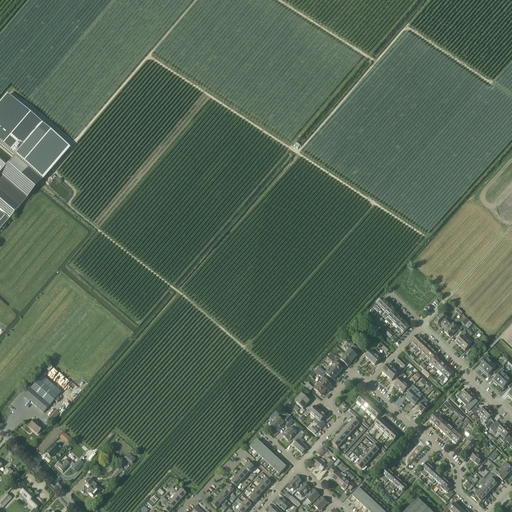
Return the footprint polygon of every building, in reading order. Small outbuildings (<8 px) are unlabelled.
[(0,102),(0,128),(20,106),(7,95),(0,102)] [(0,128),(0,143),(14,156),(21,162),(20,163),(30,171),(31,170),(43,181),(48,175),(70,149),(68,147),(20,106),(0,128)] [(0,229),(2,228),(3,229),(6,226),(4,225),(42,181),(30,171),(20,163),(15,158),(7,166),(0,160),(0,229)] [(378,313),(382,309),(388,303),(384,299),(377,305),(377,304),(374,307),(375,307),(373,309),(378,313)] [(382,316),(391,307),(388,303),(382,309),(384,311),(380,315),(382,316)] [(391,307),(382,316),(384,318),(386,320),(388,318),(389,316),(395,310),(391,307)] [(395,310),(389,316),(385,321),(389,324),(398,315),(394,312),(395,310)] [(444,328),(450,322),(447,320),(448,319),(443,314),(435,322),(440,327),(442,325),(444,328)] [(396,325),(402,319),(398,315),(389,324),(391,326),(394,323),(396,325)] [(406,323),(402,319),(396,325),(398,328),(395,330),(397,332),(406,323)] [(450,322),(444,328),(447,330),(445,332),(450,337),(458,329),(453,324),(452,325),(450,322)] [(410,327),(406,323),(397,332),(399,333),(401,332),(403,334),(410,327)] [(462,338),(457,343),(461,347),(468,340),(469,339),(465,335),(466,333),(464,331),(459,336),(462,338)] [(415,339),(411,343),(415,348),(413,350),(414,352),(424,342),(420,338),(418,336),(415,339)] [(468,340),(461,347),(465,352),(470,347),(472,349),(479,342),(476,339),(472,344),(468,340)] [(424,342),(414,352),(416,353),(418,351),(421,353),(428,345),(424,342)] [(345,355),(352,362),(357,357),(353,353),(357,349),(350,343),(349,344),(346,348),(349,350),(345,355)] [(423,355),(420,358),(422,359),(432,349),(428,345),(421,353),(423,355)] [(432,349),(422,359),(424,361),(426,358),(428,360),(431,363),(435,358),(436,358),(436,357),(438,355),(436,353),(432,349)] [(371,351),(366,357),(370,362),(376,355),(371,351)] [(376,355),(370,362),(375,366),(381,360),(380,360),(383,357),(379,352),(376,355)] [(348,367),(352,362),(345,355),(341,360),(337,357),(335,360),(341,365),(342,362),(348,367)] [(483,371),(484,372),(491,364),(487,360),(490,358),(487,355),(481,361),(483,364),(479,369),(482,372),(483,371)] [(430,364),(428,366),(432,370),(434,372),(436,370),(442,364),(436,358),(435,358),(431,363),(430,364)] [(343,370),(338,366),(335,363),(330,369),(338,375),(343,370)] [(436,370),(434,372),(436,373),(438,371),(440,373),(446,367),(442,364),(436,370)] [(491,364),(484,372),(484,373),(484,374),(487,377),(492,372),(495,374),(501,368),(498,365),(495,368),(491,364)] [(48,372),(47,375),(64,387),(69,380),(48,366),(45,370),(48,372)] [(387,377),(394,370),(389,366),(382,373),(387,377)] [(319,368),(317,370),(322,374),(324,376),(326,374),(333,381),(338,375),(330,369),(326,374),(319,367),(319,368)] [(442,375),(439,379),(440,381),(450,371),(446,367),(440,373),(442,375)] [(498,385),(498,386),(506,378),(502,374),(504,371),(501,369),(495,375),(498,378),(493,382),(497,386),(498,385)] [(319,384),(326,391),(331,386),(323,379),(322,378),(324,376),(322,374),(317,370),(314,373),(318,376),(318,375),(322,378),(320,380),(321,381),(319,384)] [(392,381),(398,374),(394,370),(387,377),(392,381)] [(428,379),(428,378),(430,376),(424,370),(421,373),(428,379)] [(450,371),(440,381),(442,382),(446,379),(448,381),(454,375),(450,371)] [(399,390),(406,382),(403,379),(405,376),(402,373),(396,379),(398,381),(394,385),(399,390)] [(511,379),(510,382),(506,378),(498,386),(499,386),(498,387),(499,387),(502,391),(507,386),(509,388),(511,385),(511,379)] [(43,413),(50,406),(57,397),(38,381),(24,397),(43,413)] [(409,391),(413,386),(409,383),(408,384),(406,382),(399,390),(403,394),(407,389),(409,391)] [(310,392),(313,389),(308,383),(304,387),(310,392)] [(321,396),(326,391),(319,384),(314,390),(321,396)] [(408,395),(406,398),(410,402),(417,395),(417,394),(419,392),(413,386),(409,391),(406,393),(408,395)] [(461,392),(456,397),(459,399),(462,403),(465,400),(472,393),(468,389),(463,394),(461,392)] [(465,400),(462,403),(466,406),(464,408),(468,412),(475,404),(472,401),(474,399),(476,397),(472,393),(465,400)] [(299,406),(306,398),(306,397),(305,398),(302,395),(295,402),(299,406)] [(420,405),(425,399),(423,396),(421,398),(417,395),(410,402),(415,406),(419,402),(421,403),(420,404),(420,405)] [(362,406),(367,401),(362,396),(357,402),(362,406)] [(306,398),(299,406),(303,410),(310,402),(306,399),(307,398),(306,398)] [(421,406),(417,411),(422,415),(429,407),(426,404),(428,402),(425,399),(420,405),(421,406)] [(372,405),(367,401),(362,406),(366,411),(372,405)] [(372,405),(366,411),(371,415),(377,409),(372,405)] [(315,418),(321,412),(315,407),(312,411),(309,409),(304,415),(307,417),(310,414),(315,418)] [(478,410),(474,414),(476,417),(479,414),(483,418),(490,411),(486,407),(482,411),(480,408),(478,410)] [(381,414),(377,409),(371,415),(376,419),(381,414)] [(55,411),(48,419),(51,422),(59,414),(55,411)] [(434,425),(440,418),(438,416),(440,413),(438,411),(430,421),(434,425)] [(490,411),(483,418),(486,421),(484,424),(486,426),(491,422),(489,420),(493,414),(490,411)] [(321,412),(315,418),(320,423),(317,426),(319,428),(324,423),(322,421),(326,417),(321,412)] [(277,431),(284,423),(278,417),(271,425),(277,431)] [(439,429),(447,419),(445,418),(443,420),(440,418),(434,425),(439,429)] [(349,424),(355,429),(360,424),(354,419),(349,424)] [(374,424),(379,429),(384,423),(380,419),(374,424)] [(443,433),(449,426),(447,424),(450,421),(447,419),(439,429),(443,433)] [(37,435),(43,428),(35,420),(28,427),(37,435)] [(384,423),(379,429),(384,433),(389,428),(384,423)] [(351,434),(355,429),(349,424),(345,429),(351,434)] [(448,437),(458,426),(456,424),(452,428),(449,426),(443,433),(448,437)] [(500,435),(507,428),(503,424),(498,429),(494,425),(490,430),(494,434),(497,432),(500,435)] [(319,431),(318,431),(313,426),(310,430),(315,435),(319,431)] [(452,441),(458,434),(456,432),(460,428),(458,426),(448,437),(452,441)] [(288,441),(296,434),(290,428),(283,436),(288,441)] [(384,433),(389,438),(394,432),(389,428),(384,433)] [(503,437),(500,440),(504,444),(508,440),(505,438),(511,432),(507,428),(500,435),(503,437)] [(345,429),(341,434),(346,439),(351,434),(345,429)] [(390,441),(389,442),(385,447),(387,449),(399,436),(394,432),(389,438),(392,440),(390,442),(390,441)] [(458,434),(452,441),(457,445),(463,438),(466,440),(469,436),(465,432),(461,437),(458,434)] [(304,441),(301,439),(303,437),(300,433),(293,441),(296,443),(293,446),(302,454),(307,449),(302,443),(304,441)] [(63,434),(60,437),(66,442),(69,440),(63,434)] [(342,444),(346,439),(341,434),(336,439),(342,444)] [(468,443),(461,450),(466,455),(474,447),(470,443),(474,438),(471,436),(466,441),(468,443)] [(332,443),(338,449),(342,444),(336,439),(332,443)] [(251,454),(254,451),(261,444),(257,440),(250,447),(252,450),(250,452),(251,454)] [(255,457),(257,455),(264,447),(261,444),(254,451),(256,453),(253,456),(255,457)] [(51,458),(58,449),(54,445),(51,448),(46,454),(51,458)] [(373,446),(369,450),(375,456),(379,451),(373,446)] [(259,461),(261,458),(268,451),(264,447),(257,455),(260,456),(257,459),(259,461)] [(471,454),(468,456),(470,458),(478,465),(483,460),(477,455),(479,452),(475,449),(471,454)] [(370,460),(375,456),(369,450),(365,455),(370,460)] [(262,464),(265,461),(272,454),(268,451),(261,458),(263,460),(261,463),(262,464)] [(493,461),(498,455),(494,452),(489,458),(493,461)] [(136,460),(128,454),(124,459),(131,465),(136,460)] [(268,465),(275,457),(272,454),(265,461),(267,463),(264,466),(266,468),(268,465)] [(365,455),(360,460),(366,465),(370,460),(365,455)] [(269,471),(272,468),(279,461),(275,457),(268,465),(270,467),(268,469),(269,471)] [(63,472),(72,462),(67,458),(61,465),(59,463),(56,466),(63,472)] [(326,466),(323,464),(325,462),(323,461),(322,462),(317,458),(312,464),(322,472),(324,470),(326,472),(334,463),(331,461),(326,466)] [(366,465),(360,460),(356,465),(361,470),(366,465)] [(79,461),(73,468),(77,471),(83,465),(79,461)] [(273,474),(276,471),(283,464),(279,461),(272,468),(274,470),(272,473),(273,474)] [(421,473),(423,475),(430,467),(428,465),(429,464),(427,462),(422,468),(424,470),(421,473)] [(249,473),(250,474),(255,469),(254,468),(250,465),(249,463),(244,468),(249,473)] [(507,477),(511,470),(511,469),(505,463),(499,470),(501,471),(507,477)] [(278,473),(275,476),(277,478),(286,467),(283,464),(276,471),(278,473)] [(119,467),(109,479),(112,482),(119,474),(120,474),(123,470),(119,467)] [(430,476),(435,469),(434,468),(433,469),(430,467),(423,475),(425,477),(428,474),(430,476)] [(6,468),(3,472),(11,478),(14,473),(6,468)] [(245,478),(249,473),(244,468),(240,473),(245,478)] [(333,468),(329,472),(332,475),(330,477),(338,484),(343,478),(345,476),(342,473),(340,475),(336,471),(337,471),(333,468)] [(382,479),(384,481),(391,473),(389,471),(390,470),(388,468),(382,474),(385,476),(382,479)] [(437,471),(435,469),(430,476),(432,477),(429,481),(430,482),(431,482),(438,474),(436,472),(437,471)] [(491,475),(496,480),(498,477),(503,481),(507,477),(501,471),(499,473),(494,469),(492,472),(493,473),(491,475)] [(240,473),(236,478),(241,483),(245,478),(240,473)] [(390,482),(396,476),(394,474),(393,475),(391,473),(384,481),(386,483),(389,480),(390,482)] [(489,473),(483,480),(487,483),(493,489),(497,484),(494,482),(496,480),(491,475),(490,474),(489,473)] [(436,481),(438,483),(443,477),(442,475),(440,476),(438,474),(431,482),(429,484),(431,486),(432,484),(433,484),(436,481)] [(391,488),(392,488),(399,480),(397,478),(398,477),(396,476),(390,482),(392,484),(390,487),(391,488)] [(302,482),(296,477),(287,487),(289,490),(292,487),(295,490),(302,482)] [(439,490),(446,481),(444,479),(445,478),(443,477),(438,483),(440,485),(437,488),(439,490)] [(236,487),(241,483),(236,478),(231,483),(232,484),(235,487),(236,487)] [(343,478),(338,484),(345,491),(347,488),(350,491),(355,486),(351,483),(351,484),(343,478)] [(90,479),(86,483),(89,486),(91,487),(87,491),(88,492),(93,497),(95,495),(97,497),(99,495),(97,493),(98,492),(94,489),(96,486),(92,483),(93,482),(90,479)] [(261,480),(260,481),(259,482),(261,484),(267,489),(271,484),(266,479),(263,482),(261,480)] [(399,480),(392,488),(394,490),(396,487),(398,489),(404,483),(402,481),(401,482),(399,480)] [(447,494),(449,491),(452,489),(449,487),(451,484),(449,482),(448,483),(446,481),(439,490),(441,492),(442,490),(447,494)] [(468,482),(463,487),(466,489),(467,490),(471,486),(470,485),(468,482)] [(493,489),(487,483),(485,486),(481,482),(479,484),(483,488),(489,493),(493,489)] [(400,491),(397,494),(400,496),(407,488),(405,486),(406,484),(404,483),(398,489),(400,491)] [(229,485),(224,490),(230,495),(232,497),(235,500),(236,498),(233,495),(233,494),(232,493),(234,490),(233,489),(235,487),(232,484),(230,486),(229,485)] [(261,484),(257,489),(262,494),(267,489),(261,484)] [(304,484),(297,492),(300,494),(299,496),(301,498),(302,497),(303,497),(304,496),(307,494),(310,490),(304,484)] [(356,500),(363,492),(361,490),(363,488),(361,486),(352,496),(356,500)] [(25,488),(20,494),(28,502),(35,509),(39,505),(32,498),(34,496),(31,493),(32,493),(29,490),(29,491),(25,488)] [(479,489),(477,491),(479,492),(485,498),(486,496),(487,497),(489,495),(489,494),(489,493),(483,488),(480,491),(479,489)] [(258,499),(262,494),(257,489),(253,494),(258,499)] [(180,490),(176,495),(181,499),(186,494),(180,490)] [(225,500),(230,495),(224,490),(220,495),(225,500)] [(356,500),(359,503),(366,496),(364,494),(367,491),(365,490),(363,492),(356,500)] [(312,504),(319,496),(314,491),(306,498),(312,504)] [(479,492),(477,491),(470,498),(478,505),(479,505),(481,502),(482,501),(484,502),(486,499),(485,498),(479,492)] [(359,503),(363,507),(370,499),(368,497),(370,494),(369,493),(366,496),(359,503)] [(0,501),(0,506),(2,509),(11,498),(7,494),(0,501)] [(254,504),(258,499),(253,494),(248,499),(254,504)] [(176,495),(172,500),(177,504),(181,499),(176,495)] [(223,503),(225,500),(220,495),(216,500),(221,505),(223,507),(226,510),(228,508),(225,505),(223,503)] [(446,495),(442,499),(446,503),(450,499),(446,495)] [(363,507),(367,510),(374,502),(372,500),(374,498),(373,496),(370,499),(363,507)] [(299,504),(291,497),(289,499),(297,507),(299,504)] [(284,511),(290,505),(282,498),(277,504),(284,511)] [(320,511),(327,504),(322,498),(315,506),(320,511)] [(430,511),(417,499),(405,511),(430,511)] [(172,500),(167,505),(173,509),(177,504),(172,500)] [(217,510),(221,505),(216,500),(211,505),(217,510)] [(367,510),(369,511),(371,511),(377,506),(375,504),(378,501),(376,500),(374,502),(367,510)] [(246,501),(242,506),(247,511),(252,506),(246,501)] [(447,508),(443,511),(448,511),(449,511),(451,511),(455,511),(459,508),(454,504),(452,502),(447,508)] [(511,511),(511,505),(509,502),(502,509),(505,511),(511,511)] [(165,507),(163,510),(165,511),(170,511),(173,509),(167,505),(165,503),(164,505),(163,505),(165,507)] [(371,511),(378,511),(381,509),(379,507),(381,505),(380,503),(377,506),(371,511)]
